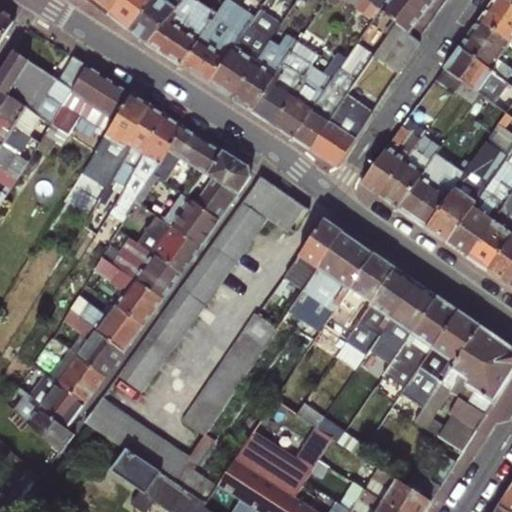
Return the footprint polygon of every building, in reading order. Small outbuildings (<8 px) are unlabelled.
[(120,0),(90,0),(89,1),(108,16),(120,0)] [(128,31),(153,0),(120,0),(108,16),(128,31)] [(153,0),(128,31),(145,45),(182,0),(153,0)] [(189,0),(182,0),(145,45),(179,67),(213,15),(190,0),(189,0)] [(367,0),(353,0),(352,2),(372,18),(378,9),(367,0)] [(408,34),(430,6),(422,0),(367,0),(378,9),(395,23),(408,34)] [(511,44),(511,4),(506,0),(493,0),(478,21),(511,44)] [(220,5),(213,15),(179,67),(208,86),(248,23),(220,5)] [(0,10),(0,43),(15,19),(0,10)] [(511,70),(499,61),(511,44),(478,21),(458,49),(511,86),(511,70)] [(270,38),(248,23),(208,86),(231,100),(270,38)] [(395,23),(387,35),(411,55),(419,43),(408,34),(395,23)] [(302,32),(297,42),(318,55),(324,46),(302,32)] [(387,35),(378,49),(374,55),(399,74),(411,55),(387,35)] [(291,51),(270,38),(231,100),(251,113),(291,51)] [(348,54),(333,79),(294,140),(311,150),(329,122),(374,55),(378,49),(369,41),(360,55),(361,56),(358,61),(348,54)] [(297,42),(291,51),(251,113),(272,126),(311,65),(318,55),(297,42)] [(511,109),(511,86),(458,49),(444,69),(462,82),(480,95),(508,115),(511,109)] [(51,124),(87,66),(74,58),(59,81),(14,53),(0,75),(0,91),(38,116),(47,122),(51,124)] [(333,79),(311,65),(272,126),(294,140),(333,79)] [(131,95),(87,66),(51,124),(48,129),(45,133),(45,134),(52,139),(58,129),(68,135),(80,117),(107,133),(131,95)] [(456,90),(462,82),(444,69),(436,80),(454,93),(456,90)] [(462,82),(456,90),(474,103),(480,95),(462,82)] [(0,91),(0,118),(39,143),(45,134),(45,133),(32,125),(38,116),(0,91)] [(101,183),(127,143),(150,107),(131,95),(107,133),(98,147),(92,155),(82,171),(101,183)] [(335,126),(329,122),(311,150),(338,167),(373,113),(360,105),(356,111),(351,108),(344,111),(335,126)] [(123,185),(166,117),(150,107),(127,143),(132,146),(103,192),(87,216),(93,220),(114,187),(112,186),(116,181),(123,185)] [(153,174),(183,128),(166,117),(123,185),(110,205),(120,212),(112,225),(119,229),(153,174)] [(0,143),(13,152),(20,141),(34,150),(39,143),(0,118),(0,143)] [(379,196),(425,132),(426,132),(408,119),(361,184),(379,196)] [(185,162),(207,178),(209,176),(224,154),(183,128),(153,174),(169,185),(185,162)] [(379,196),(397,209),(438,153),(443,146),(425,132),(379,196)] [(17,155),(13,152),(0,143),(0,169),(3,171),(10,162),(12,164),(17,155)] [(446,243),(500,169),(508,159),(487,144),(469,169),(462,179),(426,229),(446,243)] [(90,154),(92,155),(98,147),(95,145),(90,154)] [(438,153),(397,209),(426,229),(462,179),(456,175),(445,167),(449,161),(438,153)] [(248,169),(224,154),(209,176),(218,183),(200,207),(219,221),(250,178),(248,169)] [(446,243),(467,258),(511,195),(511,165),(506,174),(500,169),(446,243)] [(462,179),(469,169),(463,165),(456,175),(462,179)] [(3,171),(0,169),(0,184),(5,188),(0,194),(0,196),(4,199),(16,180),(3,171)] [(254,210),(271,185),(261,178),(243,202),(254,210)] [(265,217),(282,192),(271,185),(254,210),(265,217)] [(82,224),(87,216),(103,192),(97,188),(77,220),(82,224)] [(203,194),(198,191),(191,201),(196,204),(203,194)] [(275,225),(292,199),(282,192),(265,217),(275,225)] [(172,227),(200,247),(219,221),(200,207),(196,204),(191,201),(182,195),(168,215),(162,211),(157,217),(172,227)] [(511,195),(467,258),(487,272),(511,237),(511,195)] [(287,233),(304,207),(292,199),(275,225),(287,233)] [(242,204),(234,215),(258,231),(266,221),(242,204)] [(258,231),(234,215),(226,225),(251,242),(258,231)] [(304,292),(343,234),(324,221),(295,265),(284,279),(304,292)] [(226,226),(219,235),(243,252),(251,242),(226,225),(226,226)] [(181,274),(200,247),(172,227),(153,254),(181,274)] [(343,234),(304,292),(315,300),(336,314),(374,256),(343,234)] [(219,235),(211,247),(235,264),(243,252),(219,235)] [(511,288),(511,237),(487,272),(511,288)] [(163,300),(181,274),(153,254),(144,247),(125,273),(133,279),(163,300)] [(203,257),(227,274),(235,264),(211,247),(207,252),(203,257)] [(395,270),(374,256),(336,314),(326,327),(347,342),(395,270)] [(203,257),(196,267),(220,284),(227,274),(203,257)] [(220,284),(196,267),(188,279),(212,296),(220,284)] [(369,357),(418,285),(395,270),(347,342),(369,357)] [(163,300),(133,279),(115,304),(144,326),(163,300)] [(204,306),(212,296),(188,279),(187,279),(180,289),(204,306)] [(124,353),(144,326),(115,304),(107,315),(89,302),(97,291),(85,282),(67,310),(88,326),(124,353)] [(384,376),(437,299),(418,285),(369,357),(380,363),(374,372),(383,378),(384,376)] [(204,306),(180,289),(172,300),(196,317),(204,306)] [(384,376),(407,391),(459,313),(437,299),(384,376)] [(188,328),(196,317),(172,300),(169,304),(164,312),(188,328)] [(180,339),(188,328),(164,312),(156,323),(180,339)] [(424,411),(480,328),(459,313),(407,391),(403,397),(424,411)] [(278,331),(257,317),(250,326),(272,340),(278,331)] [(172,350),(180,339),(156,323),(148,333),(172,350)] [(124,353),(88,326),(74,345),(54,330),(51,336),(106,377),(124,353)] [(265,350),(272,340),(250,326),(244,336),(265,350)] [(344,347),(347,342),(326,327),(323,332),(344,347)] [(511,349),(480,328),(424,411),(416,423),(428,431),(436,419),(434,418),(450,393),(459,398),(449,414),(454,416),(440,439),(463,454),(511,376),(511,349)] [(164,361),(172,350),(148,333),(140,345),(164,361)] [(86,404),(106,377),(51,336),(43,347),(56,356),(60,350),(66,354),(50,377),(86,404)] [(257,362),(265,350),(244,336),(236,347),(257,362)] [(132,355),(156,372),(164,361),(140,345),(132,355)] [(251,372),(257,362),(236,347),(229,358),(251,372)] [(149,382),(156,372),(132,355),(125,365),(149,382)] [(243,383),(251,372),(229,358),(221,368),(243,383)] [(149,382),(125,365),(116,378),(140,394),(149,382)] [(235,395),(243,383),(221,368),(213,380),(235,395)] [(29,403),(66,429),(86,404),(50,377),(39,390),(23,379),(18,387),(33,398),(29,403)] [(228,405),(235,395),(213,380),(206,391),(228,405)] [(74,435),(66,429),(29,403),(33,398),(18,387),(6,405),(60,454),(74,435)] [(221,416),(228,405),(206,391),(198,402),(221,416)] [(284,406),(297,415),(303,407),(282,393),(276,401),(284,406)] [(103,437),(120,413),(101,400),(84,424),(103,437)] [(268,431),(284,406),(276,401),(260,425),(268,431)] [(191,413),(213,428),(221,416),(198,402),(191,413)] [(325,422),(303,407),(297,415),(319,430),(320,430),(325,422)] [(115,445),(131,421),(120,413),(103,437),(115,445)] [(213,428),(191,413),(183,425),(205,440),(213,428)] [(144,430),(131,421),(115,445),(116,445),(125,451),(128,453),(144,430)] [(140,461),(156,438),(144,430),(128,453),(140,461)] [(256,432),(220,486),(259,511),(317,511),(298,499),(310,482),(323,463),(337,442),(320,430),(319,430),(298,460),(256,432)] [(167,446),(156,438),(140,461),(151,469),(167,446)] [(330,467),(343,446),(339,443),(337,442),(323,463),(330,467)] [(163,477),(179,454),(167,446),(151,469),(163,477)] [(215,511),(175,485),(163,477),(151,469),(140,461),(128,453),(125,451),(112,472),(139,490),(131,503),(143,511),(151,499),(171,511),(215,511)] [(175,485),(190,462),(179,454),(163,477),(175,485)] [(368,492),(397,511),(425,511),(431,504),(407,489),(362,458),(360,457),(354,466),(376,481),(368,492)] [(431,504),(457,464),(449,459),(433,483),(418,473),(407,489),(431,504)] [(40,478),(30,469),(7,503),(17,511),(40,478)] [(511,511),(511,492),(510,491),(500,507),(508,511),(511,511)] [(368,492),(353,511),(397,511),(368,492)] [(353,511),(338,502),(331,511),(330,511),(353,511)]
